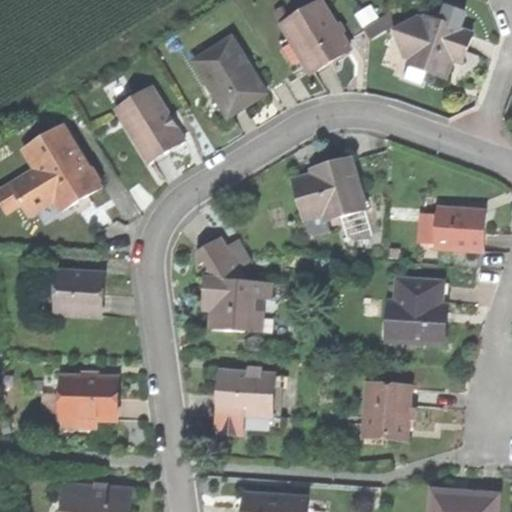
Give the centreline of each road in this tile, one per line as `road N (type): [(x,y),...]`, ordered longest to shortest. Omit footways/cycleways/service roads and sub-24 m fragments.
road 1 (residential): [(469,150),(375,115),(325,115),(174,202),(150,236),(146,279),(179,511)]
road 2 (residential): [(511,294),(499,326),(501,446)]
